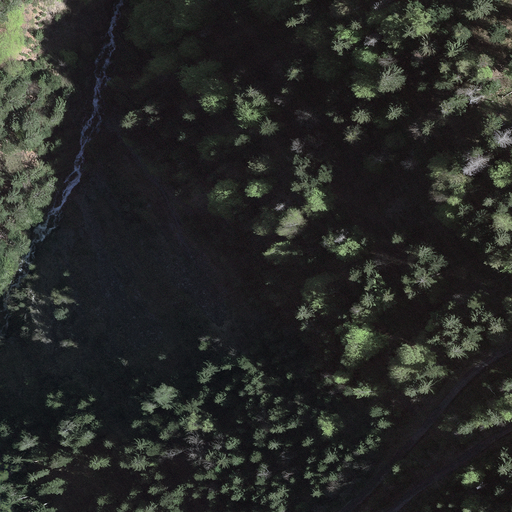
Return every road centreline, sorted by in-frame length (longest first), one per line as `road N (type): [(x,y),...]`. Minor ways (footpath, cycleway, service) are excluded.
road 1 (track): [(511,350),(450,393),(348,511)]
road 2 (track): [(391,511),(511,427)]
